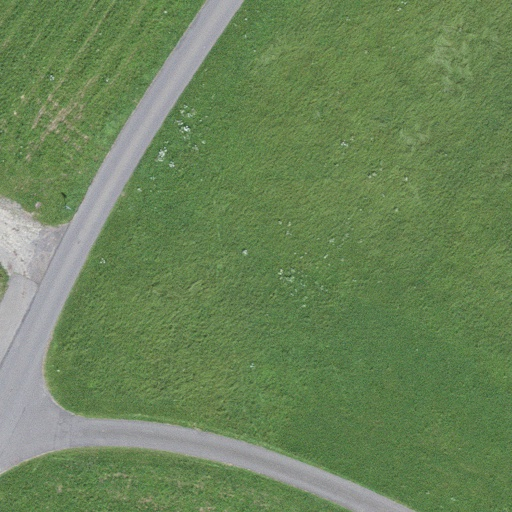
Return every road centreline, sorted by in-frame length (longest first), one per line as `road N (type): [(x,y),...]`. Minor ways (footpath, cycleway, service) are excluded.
road 1 (unclassified): [(224,0),(80,235),(0,408)]
road 2 (track): [(0,424),(219,451),(384,511)]
